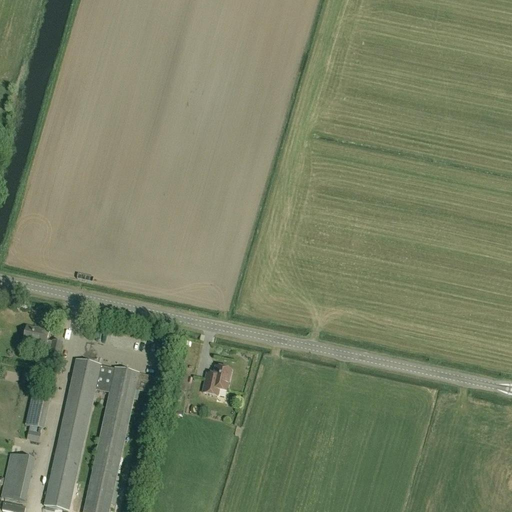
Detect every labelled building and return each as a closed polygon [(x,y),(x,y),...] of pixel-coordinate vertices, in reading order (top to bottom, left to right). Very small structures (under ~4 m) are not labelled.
[(40,331),(27,328),(23,344),(51,350),(50,356),(59,358),(62,344),(47,341),(49,331),(40,330),(40,331)] [(115,370),(100,367),(100,366),(77,361),(45,508),(65,511),(68,511),(97,378),(113,381),(84,511),(108,511),(135,392),(151,395),(155,379),(138,375),(138,374),(115,369),(115,370)] [(227,392),(231,371),(222,369),(216,368),(213,382),(206,380),(203,394),(217,397),(219,391),(227,392)] [(41,431),(47,401),(32,397),(25,427),(41,431)] [(38,444),(41,435),(29,432),(27,441),(38,444)] [(2,498),(25,504),(35,461),(11,455),(2,498)] [(26,511),(28,506),(7,501),(3,511),(26,511)]
